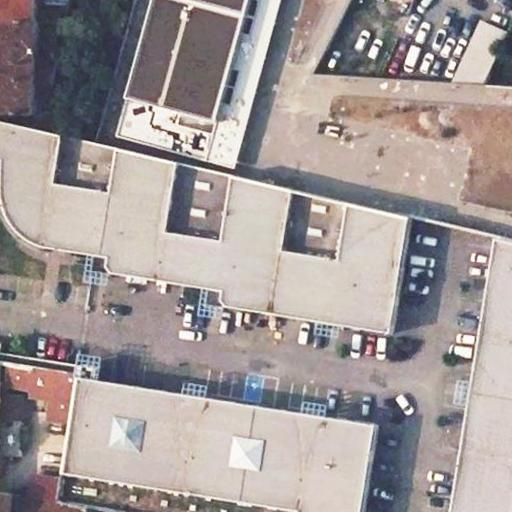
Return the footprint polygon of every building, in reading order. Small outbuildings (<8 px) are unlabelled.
[(0,0),(0,20),(38,22),(38,0),(0,0)] [(280,0),(155,0),(118,135),(235,167),(280,0)] [(0,20),(0,111),(36,114),(37,83),(55,84),(59,61),(39,60),(40,22),(38,22),(0,20)] [(509,34),(483,21),(456,83),(486,85),(509,34)] [(117,144),(0,117),(0,155),(10,157),(8,186),(8,196),(10,205),(12,213),(16,220),(21,228),(27,235),(33,240),(40,245),(47,248),(54,250),(62,252),(94,258),(103,260),(101,275),(110,276),(117,276),(125,276),(217,290),(214,307),(224,309),(232,309),(239,308),(326,322),(330,324),(337,326),(344,328),(350,327),(355,328),(398,336),(417,217),(411,215),(117,144)] [(511,511),(511,238),(501,236),(485,334),(478,379),(474,389),(474,408),(466,452),(456,511),(511,511)] [(0,361),(3,362),(11,364),(58,371),(63,372),(81,375),(74,421),(65,478),(61,502),(97,507),(102,508),(125,511),(370,511),(384,427),(340,420),(335,416),(328,414),(320,413),(313,416),(224,402),(212,397),(203,396),(193,396),(110,382),(112,371),(109,369),(104,367),(98,366),(90,367),(88,369),(78,367),(1,355),(2,346),(0,345),(0,361)] [(0,491),(0,492),(1,453),(22,457),(23,405),(22,397),(2,396),(3,362),(0,361),(0,491)] [(58,371),(11,364),(9,384),(55,392),(58,371)] [(81,375),(63,372),(57,418),(74,421),(81,375)] [(33,473),(29,497),(61,502),(65,478),(33,473)] [(0,492),(0,491),(0,511),(96,511),(97,507),(61,502),(29,497),(0,492)]
